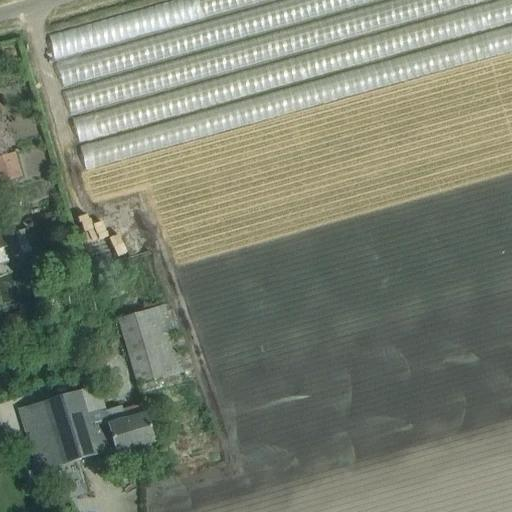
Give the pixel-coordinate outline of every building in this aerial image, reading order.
[(511,0),(66,0),(51,3),(74,119),(252,84),(245,48),(208,55),(205,40),(403,0),(478,0),(479,0),(511,0)] [(21,180),(13,155),(0,158),(0,166),(5,184),(21,180)] [(0,264),(21,258),(13,231),(0,234),(0,264)] [(163,306),(117,320),(137,387),(183,373),(163,306)] [(23,312),(2,321),(9,342),(32,332),(23,312)] [(155,442),(143,403),(122,409),(121,406),(103,411),(96,386),(24,408),(43,470),(115,449),(116,454),(155,442)]
